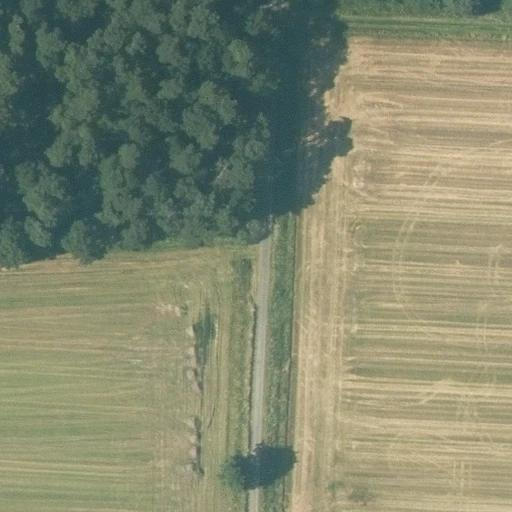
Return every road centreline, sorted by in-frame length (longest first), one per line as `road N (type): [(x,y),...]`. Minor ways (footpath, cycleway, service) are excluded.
road 1 (track): [(253,511),(276,0)]
road 2 (track): [(511,30),(275,20)]
